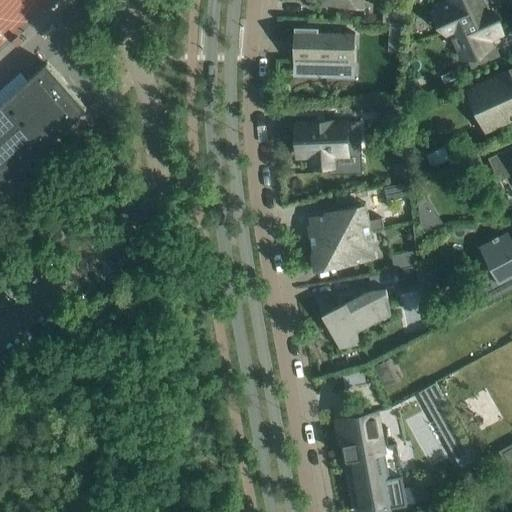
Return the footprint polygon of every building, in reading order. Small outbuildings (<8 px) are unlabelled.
[(448,0),(449,2),(436,8),(446,32),(450,31),(450,30),(491,11),(491,10),(486,0),(448,0)] [(409,24),(409,11),(383,10),(383,23),(409,24)] [(491,11),(450,30),(450,31),(463,59),(467,57),(472,68),(496,57),(489,39),(502,33),(492,10),(491,10),(491,11)] [(353,36),(354,36),(354,32),(332,32),(332,33),(316,32),(316,31),(296,31),(296,35),(296,50),(303,50),(303,56),(302,56),(302,63),(303,63),(303,74),(307,74),(307,75),(326,76),(326,75),(332,75),(332,63),(353,64),(353,59),(354,50),(353,50),(353,36)] [(0,184),(87,108),(47,63),(0,104),(0,184)] [(511,67),(470,87),(489,130),(511,120),(511,67)] [(403,103),(379,104),(380,121),(404,120),(403,103)] [(311,123),(297,124),(297,131),(298,134),(297,134),(297,140),(298,140),(298,149),(298,156),(312,155),(312,167),(330,166),(332,166),(332,154),(362,153),(360,121),(345,122),(331,122),(331,121),(325,121),(325,123),(316,123),(316,122),(310,122),(311,123)] [(499,180),(511,173),(511,146),(488,158),(499,180)] [(384,187),(387,200),(412,195),(409,181),(384,187)] [(428,229),(442,222),(430,199),(416,207),(428,229)] [(307,225),(311,242),(372,231),(384,228),(382,217),(370,220),(368,212),(367,212),(365,203),(359,204),(325,211),(325,213),(309,216),(311,224),(307,225)] [(372,231),(311,242),(313,252),(311,252),(315,269),(336,265),(336,266),(370,259),(375,258),(372,244),(374,244),(372,231)] [(511,236),(511,237),(509,232),(508,231),(499,236),(498,234),(493,237),(494,239),(480,246),(481,248),(498,281),(499,283),(500,282),(499,282),(511,275),(511,236)] [(419,264),(416,250),(391,255),(394,269),(419,264)] [(395,271),(392,271),(396,290),(400,289),(424,284),(419,265),(396,269),(394,269),(395,271)] [(341,304),(323,314),(340,348),(360,344),(360,342),(359,343),(355,319),(389,302),(386,288),(387,287),(387,286),(369,289),(357,296),(354,292),(339,295),(341,304)] [(436,382),(422,390),(432,408),(446,400),(436,382)] [(375,411),(341,417),(345,443),(351,442),(352,447),(346,448),(358,511),(360,511),(407,503),(396,443),(389,444),(385,425),(380,426),(379,423),(377,424),(375,411)] [(469,441),(452,451),(461,468),(479,459),(469,441)]
